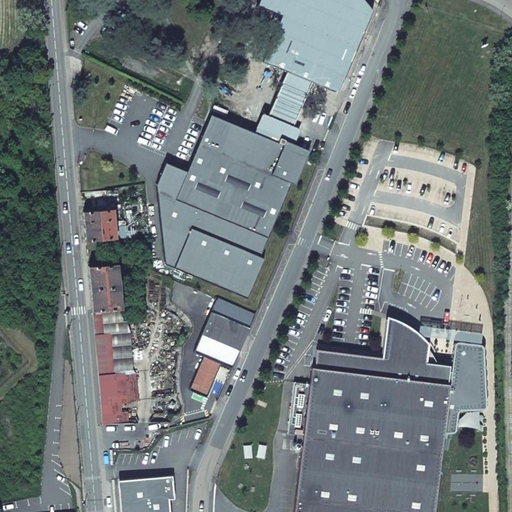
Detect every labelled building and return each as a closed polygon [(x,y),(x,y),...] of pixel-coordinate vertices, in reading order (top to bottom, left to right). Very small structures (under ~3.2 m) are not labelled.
[(322,10),(313,0),(302,0),(290,11),(310,35),(305,40),(318,55),(336,39),(316,15),(322,10)] [(337,112),(327,109),(319,134),(327,137),(337,112)] [(154,187),(164,262),(246,298),(303,153),(212,114),(187,174),(165,164),(154,187)] [(114,233),(112,209),(83,211),(85,241),(115,239),(114,233)] [(116,264),(87,266),(92,311),(121,309),(117,276),(116,264)] [(127,275),(117,276),(121,309),(129,308),(127,275)] [(255,316),(216,300),(201,334),(239,350),(255,316)] [(102,315),(94,316),(96,337),(104,336),(102,315)] [(385,357),(435,363),(433,358),(427,348),(419,339),(416,336),(408,330),(396,324),(390,322),(385,357)] [(239,350),(201,334),(193,353),(203,357),(219,364),(231,369),(239,350)] [(293,511),(431,511),(448,383),(447,383),(449,365),(435,363),(385,357),(316,349),(314,366),(311,366),(309,384),(293,382),(287,434),(303,436),(293,511)] [(219,364),(203,357),(189,390),(206,396),(219,364)] [(124,374),(97,377),(101,415),(102,425),(106,425),(128,423),(127,412),(118,412),(117,404),(126,403),(124,374)] [(170,511),(169,499),(174,498),(173,475),(123,479),(126,511),(170,511)]
